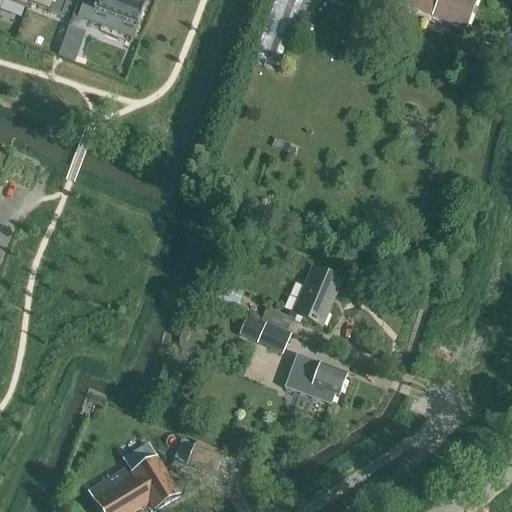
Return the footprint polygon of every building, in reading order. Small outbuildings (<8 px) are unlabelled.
[(4,0),(4,2),(26,10),(29,0),(4,0)] [(29,0),(26,10),(27,10),(29,6),(62,18),(68,0),(29,0)] [(84,0),(77,20),(133,41),(147,5),(146,4),(145,5),(133,0),(84,0)] [(257,49),(284,56),(299,0),(273,0),(268,22),(265,21),(257,49)] [(398,0),(397,4),(448,24),(465,30),(476,0),(398,0)] [(64,45),(60,57),(74,62),(78,50),(64,45)] [(292,317),(321,329),(341,283),(312,271),(292,317)] [(207,277),(199,295),(236,312),(244,294),(207,277)] [(247,318),(239,337),(257,345),(262,334),(266,326),(247,318)] [(262,334),(257,345),(282,355),(290,337),(266,326),(262,334)] [(331,408),(335,397),(339,398),(347,376),(309,361),(307,367),(294,362),(284,390),(331,408)] [(217,459),(181,444),(174,460),(211,475),(217,459)] [(156,511),(180,498),(148,446),(124,460),(134,478),(126,483),(103,498),(94,503),(99,511),(136,511),(149,505),(153,511),(156,511)]
